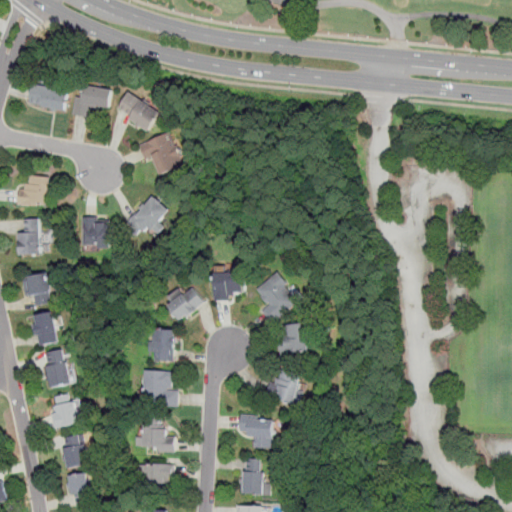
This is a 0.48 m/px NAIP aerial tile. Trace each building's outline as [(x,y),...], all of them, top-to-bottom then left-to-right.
[(71,91),(34,83),(30,103),(66,112),(71,91)] [(92,109),(113,109),(114,88),(78,87),(77,116),(92,116),(92,109)] [(152,132),(163,112),(129,94),(118,114),(152,132)] [(157,177),(187,166),(175,133),(145,144),(157,177)] [(30,184),(21,184),(21,206),(51,206),(51,176),(30,176),(30,184)] [(131,223),(150,237),(171,210),(152,195),(131,223)] [(84,218),(83,246),(116,247),(117,219),(84,218)] [(20,255),(44,255),(44,220),(20,220),(20,255)] [(27,297),(36,296),(37,305),(54,303),(50,272),(25,274),(27,297)] [(245,298),(245,273),(216,273),(216,298),(245,298)] [(258,290),(270,307),(265,311),(273,323),(302,304),(282,274),(258,290)] [(170,304),(181,321),(207,304),(197,287),(170,304)] [(36,314),(40,344),(61,341),(57,311),(36,314)] [(282,326),(282,354),(310,354),(310,326),(282,326)] [(178,331),(159,329),(156,358),(175,360),(178,331)] [(51,386),(72,383),(68,349),(47,351),(51,386)] [(307,375),(284,370),(282,379),(273,377),(268,397),(299,405),(307,375)] [(179,372),(149,371),(148,405),(178,406),(179,372)] [(57,427),(83,422),(78,392),(51,397),(57,427)] [(275,447),(275,415),(242,415),(242,434),(253,435),(252,447),(275,447)] [(177,436),(169,436),(169,425),(145,425),(145,449),(177,449),(177,436)] [(69,468),(90,464),(85,433),(63,437),(69,468)] [(272,494),(272,482),(265,482),(265,457),(244,457),(244,494),(272,494)] [(143,483),(175,483),(175,463),(143,463),(143,483)] [(75,506),(94,503),(88,471),(69,475),(75,506)] [(0,503),(10,502),(5,477),(0,477),(0,503)]
